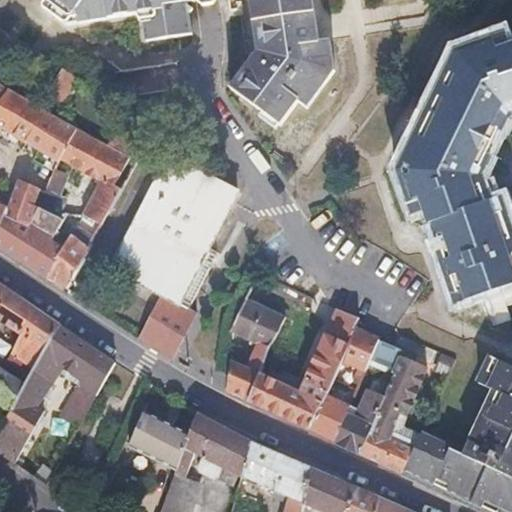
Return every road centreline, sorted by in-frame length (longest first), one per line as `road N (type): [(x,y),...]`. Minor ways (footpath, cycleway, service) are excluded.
road 1 (residential): [(446,511),(172,377),(0,267)]
road 2 (residential): [(208,0),(204,100),(267,196),(322,264),(411,308)]
